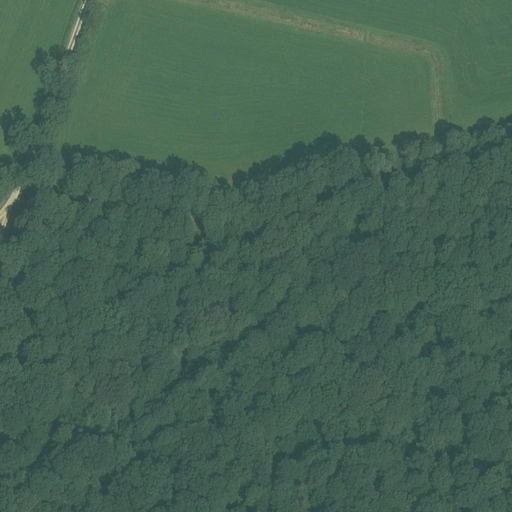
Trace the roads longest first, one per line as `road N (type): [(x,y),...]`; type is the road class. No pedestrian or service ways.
road 1 (track): [(0,193),(224,220),(511,147)]
road 2 (track): [(0,192),(49,100),(87,0)]
